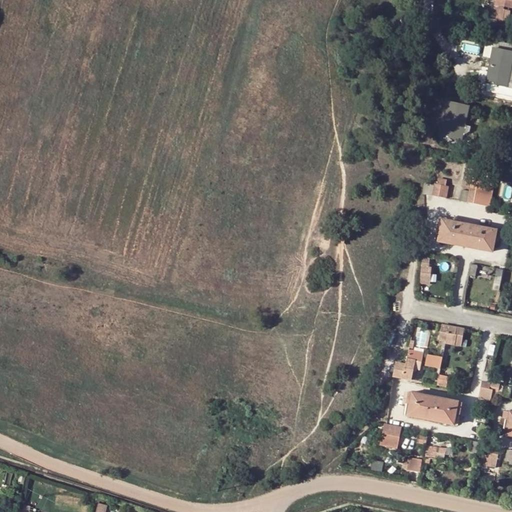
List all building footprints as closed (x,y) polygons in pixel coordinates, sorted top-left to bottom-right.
[(511,64),(511,52),(496,49),(488,84),(507,88),(511,64)] [(484,70),(482,79),(489,81),(491,71),(484,70)] [(468,106),(450,102),(443,137),(461,141),(468,106)] [(438,184),(435,184),(433,196),(447,199),(450,187),(446,186),(447,180),(439,179),(438,184)] [(471,188),(470,192),(468,203),(481,206),(484,190),(471,188)] [(484,190),(481,206),(488,207),(491,192),(484,190)] [(462,191),(460,201),(468,203),(470,192),(462,191)] [(497,231),(444,221),(440,241),(493,252),(497,231)] [(433,263),(426,263),(426,273),(436,273),(436,266),(433,266),(433,263)] [(503,271),(498,270),(495,285),(500,286),(503,271)] [(436,273),(426,273),(425,284),(435,284),(436,273)] [(456,336),(457,328),(442,325),(441,333),(448,334),(447,341),(456,344),(457,337),(456,336)] [(417,326),(413,343),(426,347),(431,330),(417,326)] [(408,359),(416,361),(416,363),(422,364),(423,354),(410,351),(408,359)] [(443,369),(445,356),(429,354),(427,367),(443,369)] [(408,359),(406,366),(415,368),(416,363),(416,361),(408,359)] [(412,380),(413,373),(405,371),(406,366),(397,365),(395,377),(412,380)] [(483,381),(482,388),(492,390),(499,392),(500,385),(483,381)] [(481,395),(490,398),(492,390),(482,388),(481,395)] [(459,402),(414,393),(409,392),(404,415),(409,416),(454,426),(458,427),(462,403),(459,402)] [(511,412),(507,412),(502,435),(507,436),(511,436),(511,412)] [(380,447),(398,451),(400,440),(387,437),(388,431),(402,433),(403,428),(385,424),(380,447)] [(410,441),(418,442),(419,436),(420,431),(413,430),(410,441)] [(388,431),(387,437),(400,440),(402,433),(388,431)] [(419,436),(418,442),(427,444),(428,438),(419,436)] [(477,456),(480,444),(472,442),(469,455),(477,456)] [(445,449),(426,447),(424,457),(443,460),(445,449)] [(500,453),(491,451),(490,457),(483,455),(480,467),(496,471),(500,453)] [(407,459),(407,461),(401,461),(400,466),(405,467),(405,472),(419,474),(421,461),(407,459)] [(106,511),(108,504),(100,502),(97,511),(106,511)]
